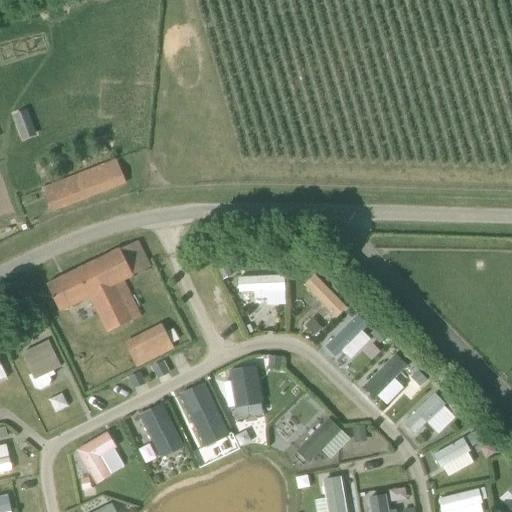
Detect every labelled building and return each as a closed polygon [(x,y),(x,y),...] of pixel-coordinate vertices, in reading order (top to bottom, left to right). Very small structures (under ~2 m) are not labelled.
[(31,121),(16,126),(21,140),(36,135),(31,121)] [(53,214),(127,185),(117,159),(42,188),(53,214)] [(142,315),(124,281),(151,270),(137,242),(47,284),(60,312),(90,297),(108,332),(142,315)] [(237,305),(284,303),(283,274),(236,276),(237,305)] [(319,321),(328,312),(334,318),(346,307),(313,274),(301,286),(307,293),(300,300),(319,321)] [(370,339),(359,330),(366,323),(354,312),(321,348),(343,368),(370,339)] [(137,368),(175,349),(162,324),(124,343),(137,368)] [(49,342),(23,355),(33,375),(36,380),(54,371),(62,367),(49,342)] [(382,406),(409,378),(418,387),(424,380),(392,350),(359,385),(382,406)] [(281,355),(268,354),(268,367),(281,367),(281,355)] [(152,367),(157,378),(169,373),(164,361),(152,367)] [(261,399),(255,399),(254,366),(227,368),(230,418),(261,416),(261,399)] [(146,383),(140,371),(128,377),(134,388),(146,383)] [(174,394),(199,446),(226,433),(201,381),(174,394)] [(432,392),(397,424),(408,436),(423,422),(435,435),(455,417),(432,392)] [(135,413),(156,458),(181,446),(160,402),(135,413)] [(304,463),(317,449),(328,459),(348,438),(324,416),(291,450),(304,463)] [(368,442),(365,426),(352,428),(354,444),(368,442)] [(91,485),(109,475),(98,456),(114,446),(105,430),(71,449),(91,485)] [(432,451),(442,478),(473,466),(462,439),(432,451)] [(0,473),(12,470),(3,441),(0,442),(0,473)] [(343,511),(342,476),(319,477),(320,498),(312,498),(312,511),(343,511)] [(362,500),(407,492),(404,476),(359,484),(362,500)] [(511,511),(511,482),(496,497),(510,511),(511,511)] [(480,511),(478,500),(486,499),(484,487),(437,496),(439,511),(480,511)] [(391,494),(392,508),(410,506),(408,492),(391,494)] [(0,511),(9,511),(6,494),(0,495),(0,511)]
